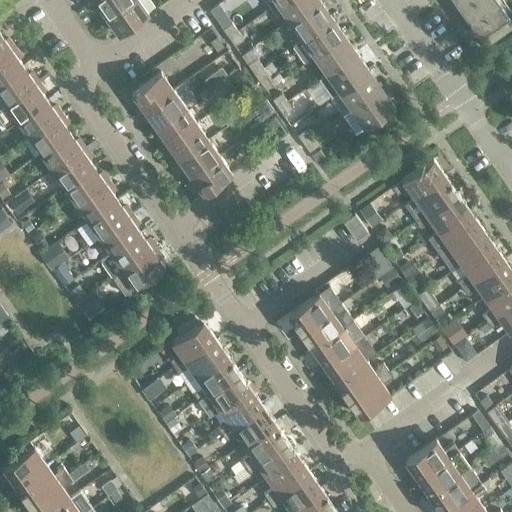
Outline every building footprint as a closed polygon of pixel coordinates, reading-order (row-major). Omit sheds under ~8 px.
[(127,0),(94,0),(105,16),(127,0)] [(148,14),(138,0),(127,0),(105,16),(119,34),(148,14)] [(318,0),(280,0),(277,3),(289,20),(318,0)] [(331,17),(319,0),(318,0),(289,20),(302,38),(331,17)] [(511,12),(503,0),(453,0),(459,8),(479,36),(503,19),(511,13),(511,12)] [(219,4),(210,11),(222,29),(231,22),(219,4)] [(511,23),(511,13),(503,19),(508,26),(511,23)] [(344,35),(331,17),(302,38),(314,56),(344,35)] [(231,22),(222,29),(228,37),(237,31),(231,22)] [(243,39),(237,31),(228,37),(234,45),(243,39)] [(0,55),(15,46),(10,40),(7,42),(0,32),(0,55)] [(356,52),(344,35),(314,56),(327,73),(356,52)] [(217,37),(210,41),(217,52),(224,47),(217,37)] [(19,52),(15,46),(0,55),(0,80),(23,65),(15,54),(19,52)] [(369,70),(356,52),(327,73),(317,80),(329,98),(339,91),(369,70)] [(256,58),(247,64),(253,72),(262,66),(256,58)] [(30,76),(23,65),(0,80),(0,95),(5,102),(38,79),(34,73),(30,76)] [(268,75),(262,66),(253,72),(259,81),(268,75)] [(204,79),(210,88),(227,75),(221,67),(204,79)] [(240,70),(231,77),(239,88),(248,82),(240,70)] [(381,88),(369,70),(339,91),(352,109),(381,88)] [(172,88),(160,71),(131,92),(139,103),(135,106),(139,112),(172,88)] [(42,85),(38,79),(5,102),(0,105),(0,119),(5,127),(17,119),(46,98),(38,88),(42,85)] [(184,105),(172,88),(139,112),(143,118),(147,115),(155,126),(184,105)] [(394,106),(381,88),(352,109),(342,116),(355,134),(394,106)] [(281,93),(272,99),(278,108),(287,101),(281,93)] [(54,109),(46,98),(17,119),(28,136),(62,112),(57,106),(54,109)] [(293,110),(287,101),(278,108),(284,116),(293,110)] [(196,122),(184,105),(155,126),(162,137),(159,139),(163,145),(196,122)] [(66,118),(62,112),(28,136),(40,152),(69,132),(62,121),(66,118)] [(274,118),(264,126),(270,133),(279,126),(274,119),(274,118)] [(208,139),(196,122),(163,145),(167,151),(171,149),(178,159),(208,139)] [(306,128),(297,135),(303,143),(312,137),(306,128)] [(77,142),(69,132),(40,152),(52,169),(85,146),(81,140),(77,142)] [(318,145),(312,137),(303,143),(309,151),(318,145)] [(219,155),(208,139),(178,159),(186,170),(182,173),(186,179),(219,155)] [(89,152),(85,146),(52,169),(64,186),(93,165),(85,154),(89,152)] [(320,149),(312,155),(316,161),(324,155),(320,149)] [(231,172),(219,155),(186,179),(190,185),(194,182),(202,193),(231,172)] [(445,175),(432,157),(401,179),(402,180),(392,187),(397,193),(407,187),(414,197),(445,175)] [(100,176),(93,165),(64,186),(75,202),(109,179),(104,173),(100,176)] [(456,192),(445,175),(414,197),(404,204),(416,220),(456,192)] [(113,185),(109,179),(75,202),(87,219),(116,198),(109,188),(113,185)] [(2,181),(0,181),(0,194),(2,197),(9,192),(2,181)] [(7,202),(16,214),(34,200),(25,189),(7,202)] [(468,208),(456,192),(416,220),(420,227),(430,220),(437,230),(468,208)] [(124,209),(116,198),(87,219),(99,236),(132,212),(128,206),(124,209)] [(368,203),(359,209),(371,226),(380,220),(368,203)] [(480,225),(468,208),(437,230),(427,237),(439,254),(480,225)] [(136,218),(132,212),(99,236),(111,252),(140,232),(132,221),(136,218)] [(367,231),(354,213),(343,221),(355,239),(367,231)] [(28,219),(21,224),(27,232),(34,227),(28,219)] [(492,242),(480,225),(439,254),(451,270),(461,263),(492,242)] [(385,226),(375,233),(382,243),(392,236),(385,226)] [(147,242),(140,232),(111,252),(100,260),(112,277),(156,246),(151,240),(147,242)] [(503,258),(492,242),(461,263),(468,273),(458,280),(463,287),(503,258)] [(43,255),(42,255),(53,270),(64,262),(67,260),(57,245),(43,255)] [(160,252),(156,246),(112,277),(124,294),(164,266),(156,254),(160,252)] [(395,259),(402,254),(396,246),(389,251),(395,259)] [(511,277),(511,270),(503,258),(463,287),(467,293),(477,287),(484,297),(511,277)] [(64,262),(53,270),(64,285),(73,279),(65,268),(67,266),(64,262)] [(409,262),(400,269),(407,278),(416,272),(409,263),(409,262)] [(394,270),(384,277),(391,286),(400,280),(394,270)] [(418,272),(408,279),(414,289),(425,281),(419,272),(418,272)] [(511,302),(511,277),(484,297),(491,307),(481,314),(486,320),(511,302)] [(71,293),(77,302),(87,296),(80,286),(71,293)] [(287,314),(300,332),(331,310),(340,303),(336,296),(326,303),(318,292),(287,314)] [(431,294),(422,301),(428,310),(438,303),(431,294)] [(91,295),(77,304),(84,313),(97,304),(91,295)] [(416,301),(408,307),(414,316),(423,310),(416,301)] [(511,328),(511,302),(486,320),(489,324),(491,327),(501,320),(508,331),(511,328)] [(352,319),(340,303),(331,310),(300,332),(311,348),(342,326),(352,319)] [(0,304),(0,322),(9,317),(0,304)] [(433,313),(432,314),(437,320),(446,314),(441,307),(433,313)] [(169,360),(174,366),(215,337),(202,320),(171,342),(179,353),(169,360)] [(445,329),(444,330),(455,346),(464,339),(453,324),(445,329)] [(482,329),(481,329),(485,334),(492,329),(491,327),(489,324),(482,329)] [(350,336),(342,326),(311,348),(323,365),(354,343),(364,336),(359,329),(350,336)] [(439,335),(431,340),(439,351),(446,345),(439,335)] [(376,353),(364,336),(354,343),(323,365),(335,382),(366,360),(376,353)] [(226,354),(215,337),(174,366),(178,373),(188,366),(195,376),(226,354)] [(20,340),(9,348),(16,357),(27,350),(20,340)] [(238,371),(226,354),(195,376),(202,386),(193,393),(197,400),(238,371)] [(373,370),(366,360),(335,382),(347,398),(387,369),(383,363),(373,370)] [(392,376),(387,369),(347,398),(359,416),(390,394),(382,383),(392,376)] [(250,387),(238,371),(197,400),(202,406),(212,399),(219,409),(250,387)] [(148,381),(140,387),(147,397),(155,391),(148,381)] [(262,404),(250,387),(219,409),(226,419),(216,426),(221,433),(262,404)] [(479,401),(486,411),(493,406),(486,396),(479,401)] [(167,403),(157,410),(163,419),(174,411),(167,403)] [(273,421),(262,404),(221,433),(225,439),(235,433),(243,443),(273,421)] [(500,416),(493,406),(486,411),(493,421),(500,416)] [(172,415),(165,420),(172,431),(179,426),(172,416),(172,415)] [(285,438),(273,421),(243,443),(250,453),(240,460),(245,467),(285,438)] [(69,432),(77,442),(86,435),(79,426),(69,432)] [(503,434),(510,444),(511,442),(511,432),(510,429),(503,434)] [(188,437),(180,443),(187,453),(195,448),(188,438),(188,437)] [(297,455),(285,438),(245,467),(249,473),(259,466),(266,476),(297,455)] [(443,450),(435,439),(404,461),(417,478),(457,449),(453,443),(443,450)] [(3,468),(15,485),(46,463),(39,453),(48,446),(44,440),(34,447),(34,446),(3,468)] [(493,450),(499,459),(508,453),(502,444),(493,450)] [(469,466),(457,449),(417,478),(428,495),(469,466)] [(200,454),(192,460),(198,470),(207,464),(201,455),(200,454)] [(309,471),(297,455),(266,476),(273,487),(264,493),(268,500),(309,471)] [(53,474),(46,463),(15,485),(27,502),(67,473),(63,467),(53,474)] [(207,466),(199,472),(205,480),(213,474),(207,466)] [(480,482),(469,466),(428,495),(440,511),(481,483),(480,482)] [(321,488),(309,471),(268,500),(273,507),(283,500),(290,510),(321,488)] [(72,480),(67,473),(27,502),(33,511),(47,511),(69,497),(62,487),(72,480)] [(487,477),(480,482),(481,483),(483,486),(486,484),(488,479),(487,477)] [(105,483),(104,491),(107,495),(117,489),(110,479),(105,483)] [(198,482),(191,486),(197,495),(204,490),(198,481),(198,482)] [(483,486),(481,483),(440,511),(474,511),(483,506),(476,496),(485,489),(483,486)] [(220,487),(213,491),(222,505),(229,500),(220,487)] [(321,511),(332,505),(321,488),(290,510),(291,511),(321,511)] [(117,490),(111,494),(115,499),(121,495),(117,490)] [(77,507),(69,497),(47,511),(82,511),(91,506),(86,500),(77,507)]
